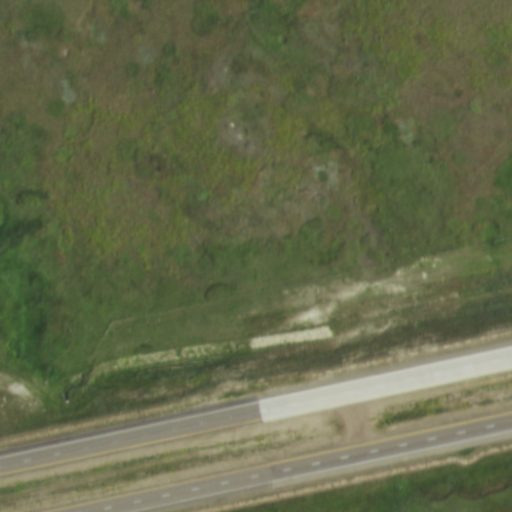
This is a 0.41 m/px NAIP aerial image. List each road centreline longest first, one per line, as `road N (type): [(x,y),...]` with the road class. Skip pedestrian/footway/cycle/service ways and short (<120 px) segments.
road 1 (motorway): [(511,364),(0,473)]
road 2 (motorway): [(111,511),(511,427)]
